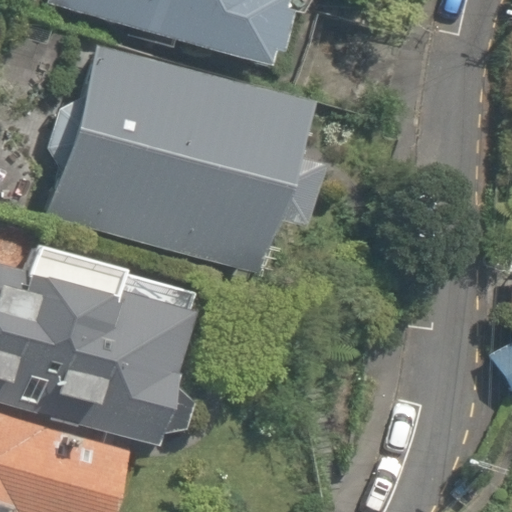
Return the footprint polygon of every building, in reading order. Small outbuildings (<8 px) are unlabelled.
[(247,70),(269,2),(295,10),(298,0),(43,0),(41,6),(89,21),(233,66),(247,70)] [(289,105),(80,43),(31,208),(240,270),(289,105)] [(186,287),(0,238),(0,409),(144,448),(186,287)] [(511,269),(499,269),(497,320),(511,320),(511,269)] [(511,337),(475,355),(497,401),(511,393),(511,337)] [(0,511),(99,511),(117,454),(0,418),(0,511)]
